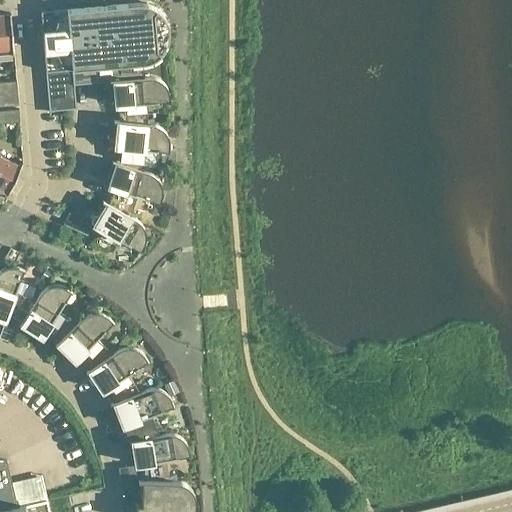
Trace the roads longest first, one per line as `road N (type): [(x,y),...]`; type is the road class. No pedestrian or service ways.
road 1 (residential): [(115,511),(103,448),(80,408),(50,376),(0,347)]
road 2 (residential): [(32,195),(23,0)]
road 3 (residential): [(88,101),(82,182),(53,198),(32,195)]
